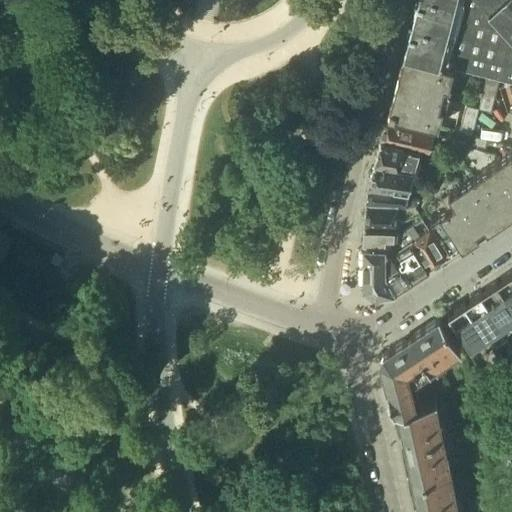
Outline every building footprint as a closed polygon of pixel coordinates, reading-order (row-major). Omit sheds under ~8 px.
[(511,0),(416,0),(403,53),(452,66),(511,80),(511,0)] [(403,53),(388,112),(437,125),(442,107),(437,106),(443,83),(448,85),(452,66),(403,53)] [(487,75),(478,107),(491,110),(499,79),(487,75)] [(472,134),(478,107),(466,104),(459,131),(472,134)] [(434,133),(425,131),(385,120),(379,140),(421,148),(420,150),(429,151),(434,133)] [(488,137),(475,135),(473,143),(486,146),(488,137)] [(458,139),(453,154),(461,158),(466,141),(458,139)] [(415,168),(420,150),(421,148),(379,140),(374,160),(373,163),(415,168)] [(511,149),(472,177),(500,220),(511,212),(511,149)] [(453,170),(461,158),(453,154),(446,165),(453,170)] [(373,163),(373,164),(369,183),(369,185),(409,187),(415,168),(373,163)] [(452,252),(500,220),(472,177),(442,197),(448,206),(430,218),(452,252)] [(409,187),(369,185),(366,202),(366,205),(400,205),(408,205),(414,205),(415,205),(419,198),(409,198),(410,189),(408,189),(409,187)] [(414,205),(408,205),(400,205),(366,205),(365,225),(398,225),(399,211),(411,210),(414,215),(419,211),(415,205),(414,205)] [(363,243),(363,245),(386,244),(385,240),(397,240),(396,234),(402,232),(402,221),(398,225),(365,225),(363,243)] [(410,240),(427,266),(445,255),(427,228),(416,236),(409,224),(408,226),(414,236),(410,240)] [(411,277),(427,266),(410,240),(414,236),(408,226),(402,232),(396,234),(397,240),(395,245),(394,250),(411,277)] [(386,244),(363,245),(362,287),(368,290),(383,270),(382,257),(386,255),(388,253),(387,251),(395,245),(397,240),(385,240),(386,244)] [(395,288),(411,277),(394,250),(395,245),(387,251),(388,253),(386,255),(382,257),(383,270),(395,288)] [(511,268),(495,279),(511,304),(511,268)] [(383,270),(368,290),(374,293),(395,288),(383,270)] [(511,304),(495,279),(479,290),(501,324),(502,324),(508,333),(511,328),(511,304)] [(501,324),(479,290),(463,300),(485,335),(487,334),(493,343),(502,332),(498,326),(501,324)] [(485,335),(463,300),(446,311),(469,345),(485,335)] [(380,359),(389,393),(393,407),(397,406),(418,403),(412,379),(428,367),(430,368),(460,349),(439,315),(383,352),(380,359)] [(493,382),(504,375),(499,367),(488,375),(493,382)] [(450,381),(444,372),(429,381),(436,391),(450,381)] [(436,399),(418,403),(397,406),(404,442),(444,434),(436,399)] [(511,495),(511,467),(497,416),(486,419),(506,487),(511,495)] [(454,431),(466,429),(465,420),(453,423),(454,431)] [(468,437),(466,429),(454,431),(456,440),(468,437)] [(404,442),(412,479),(452,471),(449,458),(444,434),(404,442)] [(458,503),(452,471),(412,479),(415,492),(419,511),(458,503)] [(469,503),(481,501),(480,493),(468,495),(469,503)] [(471,511),(483,509),(481,501),(469,503),(471,511)] [(419,511),(459,511),(458,503),(419,511)]
